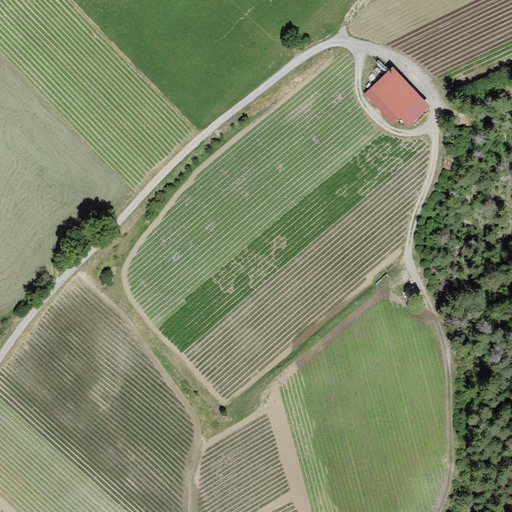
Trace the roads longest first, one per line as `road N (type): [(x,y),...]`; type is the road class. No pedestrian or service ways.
road 1 (track): [(437,511),(451,458),(448,370),(408,250),(433,163),(436,111),(424,83),(379,47),(318,46),(292,61),(184,151),(0,353)]
road 2 (track): [(359,43),(358,94),(378,124),(416,134),(435,123)]
